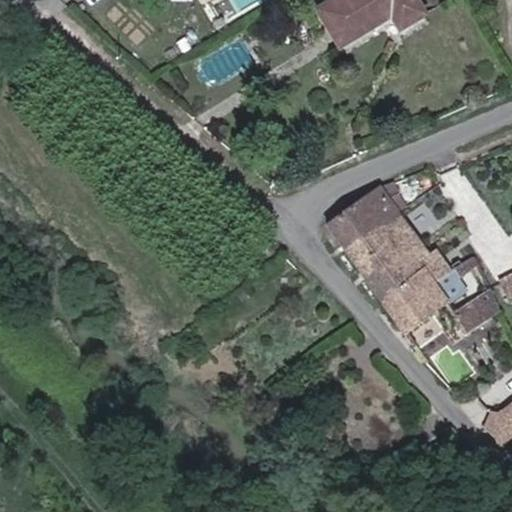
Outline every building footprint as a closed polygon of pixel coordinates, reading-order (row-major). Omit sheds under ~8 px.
[(400,49),(432,30),(414,0),(327,0),(315,7),(342,53),(387,27),(400,49)] [(329,235),(405,332),(468,291),(460,277),(478,264),(472,255),(451,272),(436,249),(428,253),(380,186),(333,217),(329,235)] [(248,296),(239,302),(245,311),(255,304),(248,296)] [(460,333),(467,346),(504,321),(497,309),(460,333)] [(473,355),(509,330),(504,321),(467,346),(473,355)] [(511,405),(499,414),(511,433),(511,405)]
